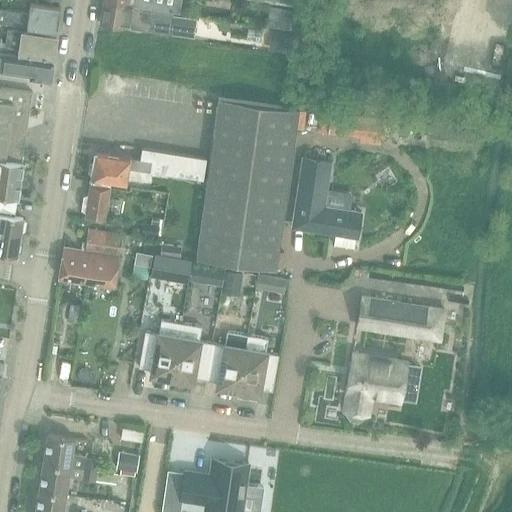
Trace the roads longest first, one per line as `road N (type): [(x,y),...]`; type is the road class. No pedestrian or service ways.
road 1 (residential): [(34,280),(79,0)]
road 2 (residential): [(15,391),(286,429)]
road 3 (residential): [(286,429),(441,453)]
road 4 (residential): [(286,429),(306,300)]
